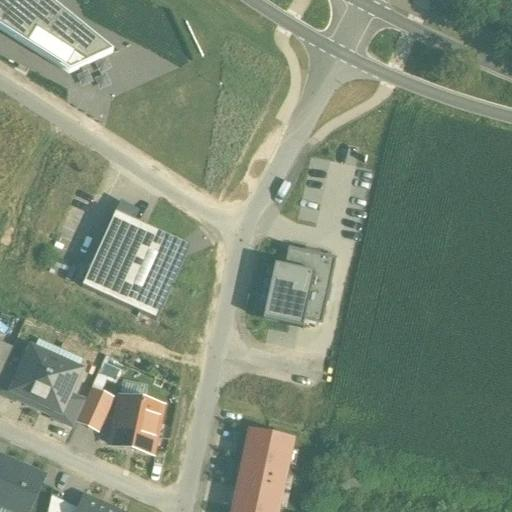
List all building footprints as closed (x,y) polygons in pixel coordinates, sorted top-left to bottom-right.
[(0,0),(0,31),(68,75),(111,56),(42,0),(0,0)] [(189,250),(114,215),(81,288),(155,322),(189,250)] [(335,260),(288,250),(283,269),(274,267),(262,323),(302,332),(303,324),(321,328),(335,260)] [(0,376),(5,367),(12,349),(0,343),(0,376)] [(36,405),(55,363),(31,352),(20,374),(11,394),(17,397),(36,405)] [(79,373),(55,363),(36,405),(54,413),(59,416),(69,395),(79,373)] [(11,394),(20,374),(5,367),(0,376),(0,397),(14,404),(17,397),(11,394)] [(76,423),(96,432),(110,401),(90,392),(85,403),(76,423)] [(50,420),(72,430),(76,423),(85,403),(69,395),(59,416),(54,413),(50,420)] [(121,400),(111,447),(149,456),(159,409),(121,400)] [(278,511),(294,441),(247,432),(230,511),(278,511)] [(0,507),(10,511),(27,511),(42,480),(0,462),(0,507)] [(77,511),(79,511),(50,498),(47,511),(77,511)] [(112,511),(84,499),(79,511),(77,511),(112,511)]
